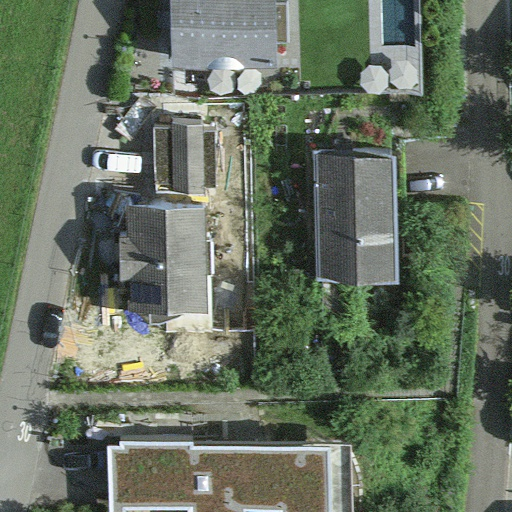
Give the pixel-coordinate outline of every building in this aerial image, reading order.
[(171,0),(172,16),(173,55),(276,54),(276,30),(288,30),(288,0),(171,0)] [(157,123),(158,177),(175,177),(175,184),(204,184),(204,177),(215,177),(215,119),(202,119),(202,115),(174,115),(174,123),(157,123)] [(341,142),(313,142),(315,267),(397,266),(394,141),(341,142)] [(149,301),(149,314),(187,301),(206,301),(203,191),(127,193),(128,221),(119,222),(120,270),(124,270),(124,302),(149,301)] [(354,511),(352,431),(193,435),(193,429),(122,430),(122,436),(109,437),(110,511),(354,511)]
